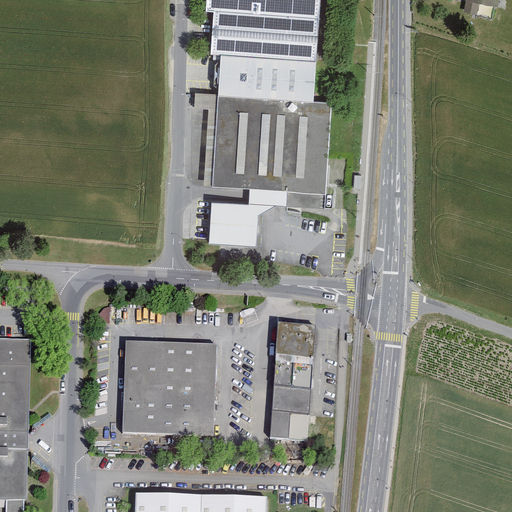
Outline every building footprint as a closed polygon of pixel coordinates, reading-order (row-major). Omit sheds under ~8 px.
[(223,91),(318,99),(324,0),(209,0),(209,10),(217,11),(214,55),(225,56),(223,91)] [(501,0),(468,0),(466,12),(478,15),(481,4),(500,8),(501,0)] [(334,101),(318,99),(223,91),(212,241),(261,245),(263,214),(280,203),(326,207),(334,101)] [(319,327),(282,325),(275,438),(312,440),(319,327)] [(31,341),(0,340),(0,497),(29,498),(31,341)] [(219,345),(130,343),(128,433),(218,435),(219,345)] [(268,511),(269,499),(139,495),(138,511),(268,511)]
